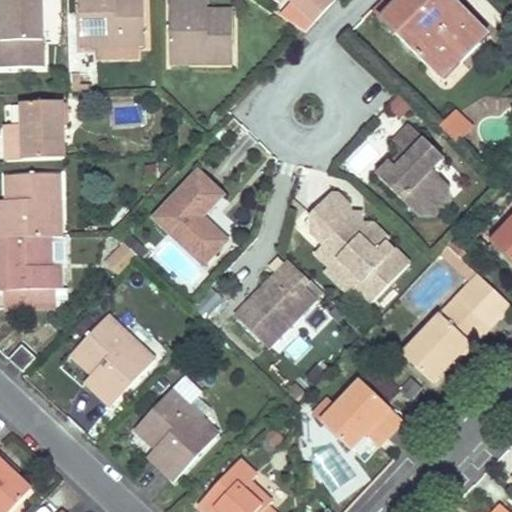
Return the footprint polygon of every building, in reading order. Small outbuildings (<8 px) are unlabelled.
[(42,0),(0,0),(0,11),(1,42),(0,41),(0,68),(43,68),(42,0)] [(144,0),(79,0),(80,48),(146,47),(144,0)] [(317,29),(333,0),(292,0),(286,11),(317,29)] [(380,0),(371,10),(382,21),(402,0),(380,0)] [(460,8),(451,0),(402,0),(382,21),(432,71),(449,54),(460,65),(481,43),(453,15),(460,8)] [(233,11),(207,11),(200,11),(200,2),(170,2),(170,54),(208,54),(208,65),(233,65),(233,11)] [(489,36),(460,8),(453,15),(481,43),(489,36)] [(208,65),(208,54),(170,54),(170,66),(208,65)] [(460,65),(449,54),(432,71),(444,82),(460,65)] [(66,69),(52,69),(53,79),(66,79),(66,69)] [(403,120),(411,108),(396,98),(388,109),(403,120)] [(21,104),(23,126),(23,134),(5,135),(6,163),(65,161),(64,125),(56,125),(55,103),(21,104)] [(64,125),(69,124),(68,104),(63,105),(63,104),(55,103),(56,125),(64,125)] [(456,114),(449,121),(465,137),(472,130),(456,114)] [(449,121),(440,131),(455,146),(465,137),(449,121)] [(23,134),(23,126),(5,127),(5,135),(23,134)] [(377,180),(417,218),(434,217),(448,203),(447,186),(436,176),(443,170),(442,160),(407,127),(391,144),(402,154),(407,158),(396,171),(390,166),(377,180)] [(390,166),(396,171),(407,158),(402,154),(390,166)] [(154,219),(194,257),(204,246),(214,255),(227,241),(202,217),(223,196),(198,173),(154,219)] [(60,175),(6,177),(6,203),(6,209),(0,209),(0,239),(50,238),(49,201),(61,200),(60,175)] [(395,246),(372,224),(368,224),(349,226),(351,207),(337,194),(326,194),(307,214),(317,225),(308,234),(321,246),(318,249),(335,265),(338,262),(360,283),(356,287),(372,302),(408,265),(392,249),(395,246)] [(61,238),(61,200),(49,201),(50,238),(61,238)] [(368,224),(351,207),(349,226),(368,224)] [(511,221),(506,228),(511,233),(497,248),(511,261),(511,221)] [(497,248),(511,233),(506,228),(492,243),(497,248)] [(467,241),(459,233),(447,247),(454,253),(455,254),(467,241)] [(50,238),(0,239),(0,254),(8,254),(8,259),(0,259),(0,292),(6,293),(7,310),(37,310),(56,310),(55,291),(61,290),(61,267),(52,268),(50,238)] [(67,267),(66,238),(61,238),(50,238),(52,268),(61,267),(67,267)] [(458,257),(470,244),(467,241),(455,254),(458,257)] [(124,245),(107,263),(119,274),(136,257),(124,245)] [(204,266),(214,255),(204,246),(194,257),(204,266)] [(454,253),(447,247),(440,254),(447,260),(454,253)] [(360,283),(338,262),(335,265),(318,249),(312,254),(329,271),(318,282),(341,304),(353,292),(367,307),(372,302),(356,287),(360,283)] [(460,273),(467,265),(458,257),(455,254),(454,253),(447,260),(460,273)] [(316,298),(302,285),(307,280),(287,261),(271,278),(276,283),(260,300),(255,295),(233,317),(266,350),(316,298)] [(478,276),(403,357),(433,385),(448,368),(470,345),(473,348),(491,328),(475,313),(495,291),(478,276)] [(276,283),(271,278),(255,295),(260,300),(276,283)] [(511,307),(495,291),(475,313),(491,328),(511,307)] [(92,377),(97,373),(100,376),(89,388),(111,408),(155,361),(108,317),(71,357),(92,377)] [(451,371),(473,348),(470,345),(448,368),(451,371)] [(35,359),(22,346),(8,360),(22,373),(35,359)] [(364,378),(390,403),(400,392),(375,368),(364,378)] [(100,376),(97,373),(92,377),(85,385),(89,388),(100,376)] [(185,377),(172,391),(202,419),(211,410),(198,398),(203,393),(185,377)] [(403,422),(361,382),(337,407),(329,400),(314,416),(352,452),(366,436),(372,431),(385,442),(403,422)] [(156,451),(160,446),(164,450),(153,462),(174,482),(219,435),(202,419),(172,391),(134,431),(156,451)] [(289,414),(295,408),(283,398),(278,403),(289,414)] [(379,448),(385,442),(372,431),(366,436),(379,448)] [(164,450),(160,446),(156,451),(149,458),(153,462),(164,450)] [(19,474),(0,455),(0,461),(16,477),(19,474)] [(0,511),(12,511),(32,492),(16,477),(0,461),(0,511)] [(257,476),(241,461),(199,506),(205,511),(268,511),(266,509),(272,503),(251,483),(257,476)] [(311,471),(300,473),(301,482),(312,481),(311,471)]
